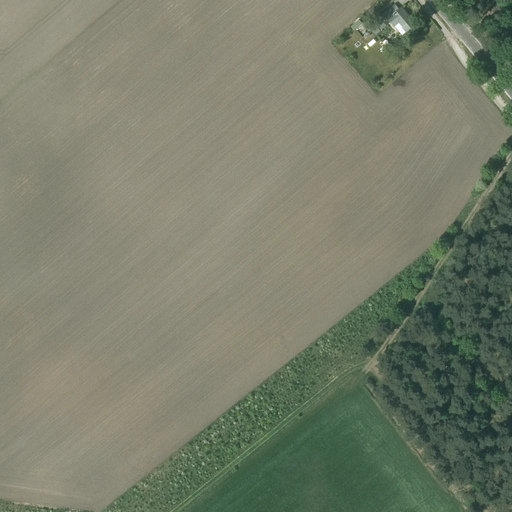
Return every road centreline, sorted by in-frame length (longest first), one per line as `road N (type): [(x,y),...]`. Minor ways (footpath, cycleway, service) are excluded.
road 1 (track): [(511,152),(370,366)]
road 2 (track): [(173,511),(347,370),(370,366)]
road 3 (track): [(485,511),(370,366)]
